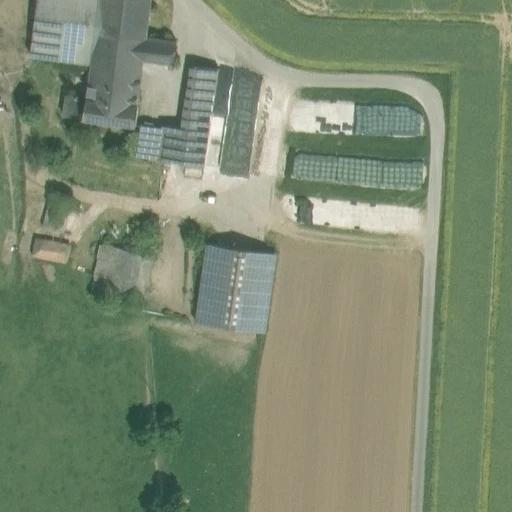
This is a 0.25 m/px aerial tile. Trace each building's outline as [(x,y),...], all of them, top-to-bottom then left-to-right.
[(94,71),(102,0),(40,0),(33,57),(87,64),(87,70),(94,71)] [(102,0),(94,71),(92,83),(141,88),(144,59),(146,36),(150,0),(102,0)] [(146,36),(144,59),(172,62),(174,39),(146,36)] [(183,131),(209,134),(217,67),(191,64),(183,131)] [(91,98),(89,118),(138,123),(141,88),(92,83),(91,98)] [(65,116),(89,118),(91,98),(67,95),(65,116)] [(142,125),(138,155),(164,159),(168,129),(168,128),(142,125)] [(209,134),(183,131),(168,129),(164,159),(205,164),(209,134)] [(47,225),(61,228),(66,229),(72,199),(53,196),(47,225)] [(36,235),(32,255),(66,261),(72,230),(66,229),(61,228),(58,240),(36,235)] [(148,247),(101,237),(91,290),(138,300),(148,247)] [(275,253),(209,244),(198,320),(264,330),(275,253)]
